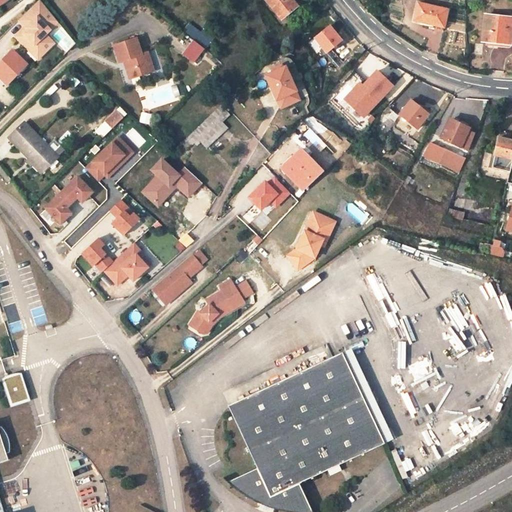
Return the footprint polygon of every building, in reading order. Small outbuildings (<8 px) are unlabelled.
[(49,11),(39,0),(37,0),(17,20),(26,29),(29,32),(25,36),(26,38),(21,43),(32,55),(37,50),(44,57),(55,46),(46,37),(59,25),(49,11)] [(264,0),(278,17),(280,19),(295,8),(288,0),(264,0)] [(448,9),(417,2),(413,20),(423,23),(424,23),(425,23),(426,23),(427,23),(428,24),(429,24),(430,24),(431,24),(432,25),(432,27),(443,30),(448,9)] [(511,18),(511,17),(485,14),(482,41),(489,42),(489,46),(498,47),(499,45),(507,46),(509,30),(511,30),(511,18)] [(278,17),(273,21),(280,29),(285,25),(280,19),(278,17)] [(188,23),(181,30),(205,48),(211,41),(199,32),(188,23)] [(329,25),(313,38),(326,53),(341,40),(329,25)] [(203,28),(199,32),(211,41),(214,37),(203,28)] [(29,32),(26,29),(16,39),(21,43),(26,38),(25,36),(29,32)] [(135,39),(114,46),(119,62),(124,61),(129,78),(149,72),(143,54),(141,54),(135,39)] [(193,41),(182,54),(193,63),(204,49),(193,41)] [(361,45),(355,50),(360,56),(365,50),(361,45)] [(26,64),(12,50),(0,62),(0,78),(6,84),(26,64)] [(147,52),(143,54),(149,72),(153,71),(147,52)] [(275,72),(266,76),(276,100),(278,99),(296,91),(297,91),(286,67),(283,68),(275,72)] [(362,89),(348,104),(362,118),(391,87),(375,72),(361,87),(362,89)] [(343,100),(348,104),(362,89),(361,87),(358,84),(343,100)] [(300,100),(296,91),(278,99),(282,108),(300,100)] [(428,114),(411,100),(400,114),(417,128),(428,114)] [(225,112),(220,107),(193,132),(198,137),(218,119),(225,112)] [(121,117),(115,110),(104,121),(110,128),(121,117)] [(151,124),(152,113),(142,112),(140,123),(151,124)] [(381,113),(374,119),(388,129),(394,122),(381,113)] [(226,127),(218,119),(198,137),(206,145),(226,127)] [(468,128),(449,119),(441,138),(460,147),(468,128)] [(104,121),(102,120),(92,130),(100,138),(110,128),(104,121)] [(24,122),(8,137),(28,158),(33,162),(42,172),(58,156),(57,155),(48,146),(24,122)] [(508,133),(499,131),(491,167),(509,171),(510,169),(511,159),(511,138),(510,138),(507,137),(508,133)] [(198,137),(193,132),(181,143),(186,148),(198,137)] [(128,148),(116,136),(84,168),(96,180),(103,173),(106,177),(115,167),(112,164),(128,148)] [(53,141),(48,146),(57,155),(62,150),(53,141)] [(428,142),(421,156),(445,165),(458,172),(464,159),(428,142)] [(370,147),(366,151),(373,158),(376,154),(370,147)] [(115,167),(131,151),(128,148),(112,164),(115,167)] [(302,148),(298,152),(320,174),(323,170),(302,148)] [(373,158),(366,151),(356,162),(362,167),(363,167),(373,158)] [(298,152),(282,167),(288,173),(286,175),(292,180),(293,178),(304,189),(320,174),(298,152)] [(182,167),(177,173),(161,159),(151,170),(157,176),(142,192),(158,206),(176,186),(188,198),(201,184),(182,167)] [(356,162),(353,165),(359,170),(362,167),(356,162)] [(76,176),(60,191),(71,202),(76,197),(81,202),(92,191),(76,176)] [(261,210),(270,202),(275,207),(289,193),(274,178),(268,185),(265,181),(249,197),(261,210)] [(60,191),(44,207),(59,223),(70,212),(65,207),(71,202),(60,191)] [(116,217),(110,222),(123,235),(138,219),(132,212),(128,216),(121,209),(124,205),(119,200),(109,210),(116,217)] [(464,212),(447,208),(445,215),(462,219),(464,212)] [(315,211),(313,214),(332,223),(321,244),(325,245),(337,221),(315,211)] [(262,213),(253,222),(261,229),(269,221),(262,213)] [(304,234),(300,241),(297,248),(288,254),(298,268),(315,256),(321,244),(332,223),(313,214),(306,230),(307,230),(305,235),(304,234)] [(100,235),(84,250),(96,263),(97,261),(104,268),(115,259),(102,246),(106,242),(100,235)] [(180,242),(176,246),(180,251),(184,247),(180,242)] [(492,244),(479,242),(477,251),(490,254),(492,244)] [(139,250),(132,243),(115,259),(104,268),(103,270),(116,285),(123,278),(117,271),(121,268),(127,275),(132,280),(150,264),(138,252),(139,250)] [(504,247),(492,244),(490,254),(502,257),(504,247)] [(198,250),(192,256),(199,264),(205,259),(198,250)] [(429,261),(430,253),(418,251),(417,260),(429,261)] [(192,256),(190,254),(150,288),(157,296),(162,292),(169,300),(190,282),(187,278),(201,266),(199,264),(192,256)] [(123,278),(127,275),(121,268),(117,271),(123,278)] [(235,287),(229,279),(218,286),(221,290),(206,300),(208,305),(200,313),(198,311),(190,326),(204,335),(207,334),(212,325),(210,322),(217,314),(220,317),(244,301),(242,299),(235,287)] [(253,293),(245,280),(235,287),(242,299),(253,293)] [(162,292),(157,296),(164,304),(169,300),(162,292)] [(35,324),(46,322),(43,307),(32,309),(35,324)] [(210,322),(212,325),(220,317),(217,314),(210,322)] [(313,351),(318,363),(333,357),(327,345),(313,351)] [(342,353),(227,406),(256,467),(226,481),(241,493),(255,501),(271,507),(286,511),(289,511),(313,511),(300,483),(384,443),(342,353)] [(8,385),(5,386),(11,404),(25,400),(19,382),(23,381),(20,374),(6,378),(8,385)] [(23,381),(19,382),(25,400),(29,399),(23,381)] [(0,511),(3,511),(0,500),(0,461),(8,459),(6,452),(9,451),(8,440),(5,433),(0,426),(0,511)]
